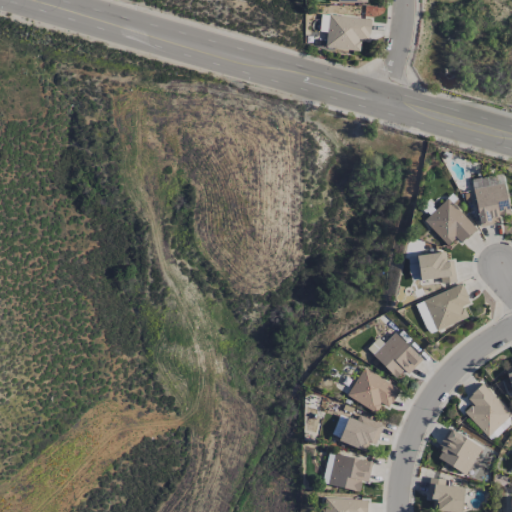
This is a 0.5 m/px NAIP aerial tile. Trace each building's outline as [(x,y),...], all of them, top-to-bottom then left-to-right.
[(371,19),(328,15),(326,48),(359,51),(360,40),(369,40),(371,19)] [(423,221),(447,245),(455,237),(461,243),(476,228),(447,198),(423,221)] [(453,261),(447,261),(445,252),(417,255),(420,280),(440,278),(441,283),(455,281),(453,261)] [(417,279),(415,258),(408,259),(411,280),(417,279)] [(467,317),(463,306),(470,303),(462,284),(423,299),(436,330),(467,317)] [(428,334),(435,331),(422,301),(415,304),(428,334)] [(395,378),(403,370),(407,374),(422,359),(394,333),(372,356),(395,378)] [(399,389),(363,367),(346,395),(375,413),(381,403),(388,408),(399,389)] [(471,404),(463,412),(487,437),(511,414),(481,383),(466,398),(471,404)] [(383,424),(357,415),(355,420),(347,417),(339,441),(365,451),(368,443),(375,445),(383,424)] [(436,458),(465,475),(482,448),(448,428),(437,447),(442,450),(436,458)] [(361,481),(367,482),(372,461),(334,454),(328,486),(359,492),(361,481)] [(461,511),(464,487),(444,486),(445,479),(429,478),(427,499),(433,500),(432,510),(449,511),(461,511)] [(366,511),(367,500),(324,498),(323,511),(366,511)]
